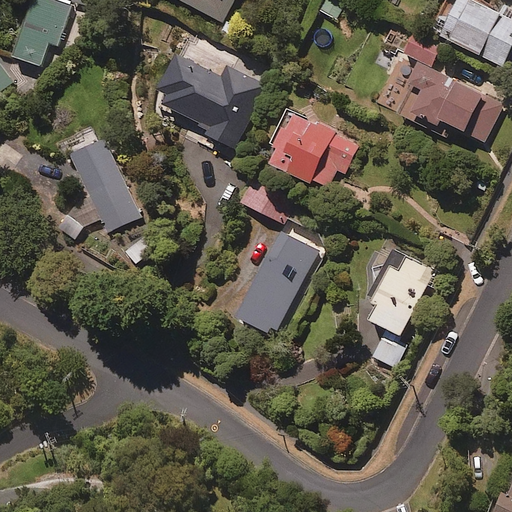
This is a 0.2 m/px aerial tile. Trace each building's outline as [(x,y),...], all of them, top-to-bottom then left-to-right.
[(74,8),(50,0),(37,0),(18,61),(44,70),(52,46),(60,49),(74,8)] [(238,0),(177,0),(225,25),(238,0)] [(349,7),(337,0),(330,0),(323,13),(340,23),(349,7)] [(467,0),(457,21),(445,15),(436,36),(508,71),(511,63),(511,9),(507,7),(502,16),(468,0),(467,0)] [(408,38),(394,30),(383,48),(397,56),(408,38)] [(417,36),(407,57),(435,70),(445,49),(417,36)] [(158,98),(163,100),(158,111),(188,125),(186,130),(200,136),(198,140),(238,158),(270,85),(230,67),(225,78),(176,56),(158,98)] [(0,62),(0,96),(16,85),(0,62)] [(507,107),(424,67),(414,88),(428,94),(421,108),(411,103),(406,115),(441,132),(445,125),(488,146),(507,107)] [(362,148),(291,112),(274,147),(283,151),(274,168),(329,195),(340,173),(347,177),(362,148)] [(69,146),(92,198),(70,208),(77,223),(68,233),(77,242),(87,229),(103,221),(109,235),(146,218),(106,129),(69,146)] [(22,157),(3,143),(0,147),(0,161),(12,170),(22,157)] [(279,190),(256,179),(243,205),(284,225),(297,199),(279,190)] [(280,333),(318,258),(315,257),(319,251),(286,234),(242,322),(273,337),(276,331),(280,333)] [(158,252),(149,237),(128,251),(137,266),(158,252)] [(375,325),(388,332),(375,359),(395,368),(408,341),(405,340),(437,271),(411,259),(403,276),(395,272),(378,309),(382,311),(375,325)] [(317,378),(310,359),(284,369),(291,388),(317,378)] [(511,511),(511,496),(509,503),(505,501),(500,511),(511,511)]
